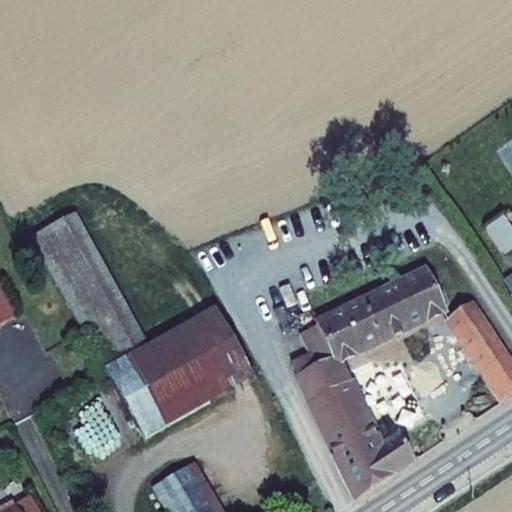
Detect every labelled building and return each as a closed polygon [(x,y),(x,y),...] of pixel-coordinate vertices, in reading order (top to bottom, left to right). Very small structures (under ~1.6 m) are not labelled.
[(96,355),(127,335),(53,199),(21,216),(96,355)] [(511,265),(511,238),(500,247),(511,265)] [(353,502),(416,461),(407,438),(388,449),(345,358),(447,311),(425,265),(316,312),(316,322),(299,332),(310,350),(291,360),(353,502)] [(16,288),(0,296),(0,300),(15,328),(32,319),(16,288)] [(0,336),(15,328),(0,300),(0,336)] [(511,361),(473,300),(446,319),(498,404),(511,394),(511,361)] [(94,374),(121,413),(126,420),(229,350),(200,308),(134,347),(127,335),(96,355),(103,368),(94,374)] [(121,413),(94,374),(75,386),(91,411),(100,426),(121,413)] [(91,411),(75,386),(68,390),(82,416),(91,411)] [(127,480),(148,511),(208,511),(168,453),(127,480)] [(0,511),(41,511),(30,492),(13,499),(0,505),(0,511)]
